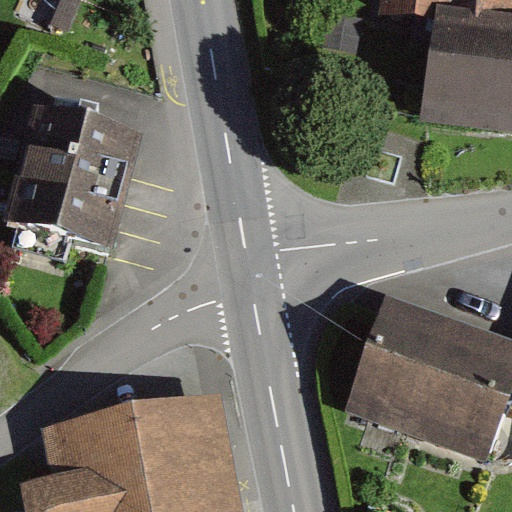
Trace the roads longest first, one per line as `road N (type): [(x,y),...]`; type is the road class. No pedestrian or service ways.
road 1 (residential): [(0,438),(171,319),(221,300),(249,276)]
road 2 (secondary): [(249,276),(203,0)]
road 3 (unclassified): [(249,276),(279,252),(511,217)]
road 4 (secondary): [(294,511),(249,276)]
